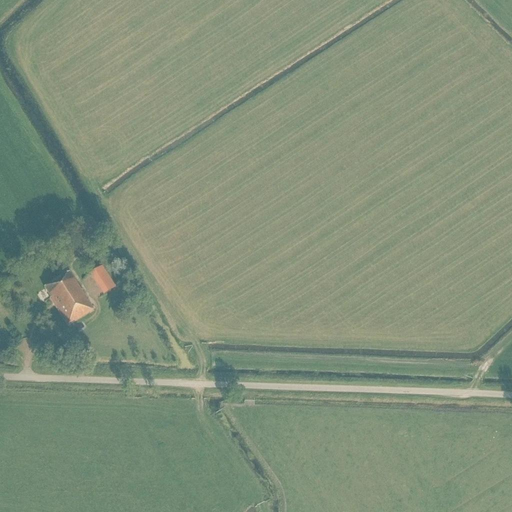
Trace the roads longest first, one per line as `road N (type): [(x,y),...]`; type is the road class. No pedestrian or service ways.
road 1 (unclassified): [(511,395),(0,377)]
road 2 (track): [(199,384),(193,342),(91,183)]
